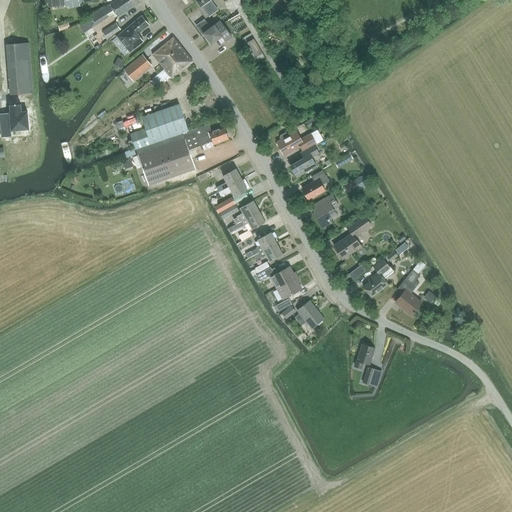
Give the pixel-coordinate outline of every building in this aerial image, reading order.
[(83,2),(93,0),(68,0),(64,1),(64,0),(47,0),(49,7),(64,5),(65,7),(68,6),(69,9),(80,6),(79,3),(83,2)] [(91,17),(87,19),(92,27),(96,25),(108,17),(106,14),(108,13),(108,12),(112,10),(117,17),(139,3),(136,0),(115,0),(105,7),(91,16),(91,17)] [(211,0),(210,1),(209,0),(195,0),(200,8),(201,7),(209,17),(218,10),(211,0)] [(117,35),(129,51),(142,40),(137,33),(148,24),(142,15),(117,35)] [(87,19),(78,24),(84,33),(92,27),(87,19)] [(205,21),(199,26),(211,45),(218,40),(221,44),(232,37),(220,21),(215,25),(214,25),(210,28),(204,19),(205,21)] [(107,39),(121,30),(116,23),(102,32),(107,39)] [(172,57),(182,49),(173,38),(152,54),(164,69),(173,62),(173,60),(173,59),(172,57)] [(14,94),(33,92),(28,42),(9,44),(14,94)] [(252,45),(245,49),(254,64),(261,60),(252,45)] [(164,69),(154,77),(161,85),(164,82),(170,77),(172,79),(193,63),(192,61),(182,49),(172,57),(173,59),(173,60),(173,62),(164,69)] [(122,52),(117,59),(124,63),(128,56),(122,52)] [(133,81),(152,66),(142,54),(124,70),(133,81)] [(122,69),(124,64),(117,60),(114,65),(122,69)] [(159,86),(164,93),(169,89),(164,82),(161,85),(159,86)] [(274,84),(268,87),(277,103),(283,99),(274,84)] [(299,100),(285,109),(289,115),(304,107),(299,100)] [(11,112),(0,112),(0,117),(2,136),(12,135),(11,129),(30,127),(28,109),(22,110),(21,103),(10,104),(11,112)] [(188,130),(179,104),(142,117),(145,128),(130,133),(136,149),(188,130)] [(315,117),(304,123),(305,124),(308,129),(318,122),(315,117)] [(214,145),(229,139),(224,127),(212,131),(209,125),(199,128),(199,127),(194,129),(188,130),(136,149),(149,186),(196,169),(189,150),(213,141),(214,145)] [(304,151),(314,145),(316,144),(310,134),(300,139),(296,131),(289,135),(288,134),(285,133),(280,136),(279,138),(280,140),(277,142),(285,155),(301,145),(304,151)] [(311,157),(318,153),(314,145),(304,151),(301,152),(305,159),(291,167),(297,177),(316,166),(311,157)] [(342,165),(353,159),(350,153),(339,159),(342,165)] [(133,166),(130,159),(122,162),(125,169),(133,166)] [(219,192),(242,179),(235,168),(222,176),(226,182),(222,184),(216,187),(219,192)] [(329,181),(326,176),(322,170),(311,177),(314,182),(302,189),(308,200),(324,191),(321,186),(329,181)] [(358,191),(368,185),(363,175),(352,181),(358,191)] [(242,179),(219,192),(221,196),(226,194),(231,191),(234,197),(247,189),(249,188),(247,183),(245,184),(244,184),(242,179)] [(333,209),(339,205),(332,194),(321,200),(324,206),(314,212),(322,227),(331,222),(328,218),(336,214),(333,209)] [(219,213),(235,203),(232,197),(229,199),(216,206),(219,213)] [(237,217),(233,219),(236,225),(260,211),(254,201),(240,208),(243,212),(236,216),(237,217)] [(239,211),(238,209),(235,203),(219,213),(223,219),(239,211)] [(252,229),(265,222),(260,211),(236,225),(231,227),(233,231),(248,222),(252,229)] [(355,237),(371,226),(364,216),(347,227),(351,233),(334,245),(343,258),(361,246),(355,237)] [(249,230),(244,233),(247,238),(252,236),(249,230)] [(264,250),(277,243),(271,232),(258,239),(261,245),(256,247),(256,248),(246,254),(248,258),(253,255),(254,256),(264,250)] [(397,240),(400,244),(406,239),(403,235),(397,240)] [(245,247),(255,242),(252,236),(247,238),(242,241),(245,247)] [(269,261),(282,254),(277,243),(264,250),(254,256),(256,259),(261,257),(261,258),(266,255),(269,261)] [(387,258),(390,262),(397,256),(394,252),(387,258)] [(383,279),(393,271),(383,259),(374,267),(377,272),(368,279),(370,283),(364,287),(372,297),(387,284),(383,279)] [(258,273),(270,267),(267,262),(255,268),(258,273)] [(419,275),(417,273),(424,265),(419,262),(413,270),(405,280),(398,288),(403,293),(396,301),(411,314),(421,302),(411,294),(419,283),(415,281),(419,275)] [(360,266),(348,275),(353,281),(365,272),(360,266)] [(260,281),(273,273),(270,267),(257,274),(260,281)] [(277,288),(295,278),(289,267),(271,276),(277,288)] [(283,298),(301,289),(295,278),(277,288),(283,298)] [(428,292),(423,299),(429,304),(435,297),(428,292)] [(278,311),(292,304),(289,298),(275,305),(278,311)] [(312,328),(324,318),(309,300),(297,310),(299,313),(294,317),(301,326),(306,322),(312,328)] [(285,318),(295,310),(292,306),(282,314),(285,318)] [(362,363),(370,365),(375,348),(362,344),(355,366),(361,368),(362,363)] [(368,366),(362,383),(370,385),(375,387),(377,387),(382,371),(375,369),(368,366)]
